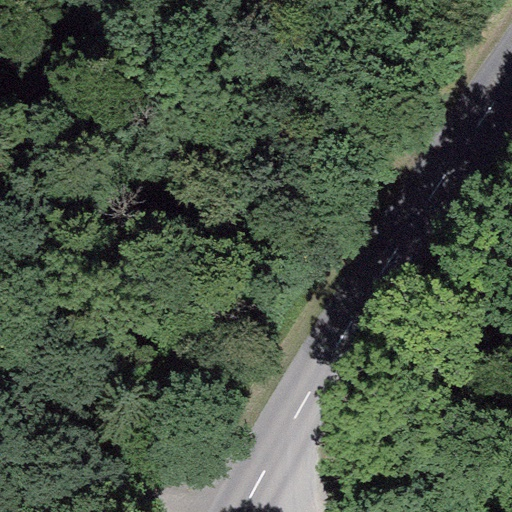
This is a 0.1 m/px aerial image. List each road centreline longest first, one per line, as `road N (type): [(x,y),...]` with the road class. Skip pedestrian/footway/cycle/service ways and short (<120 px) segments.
road 1 (tertiary): [(254,511),(422,211),(511,91)]
road 2 (track): [(0,358),(225,511)]
